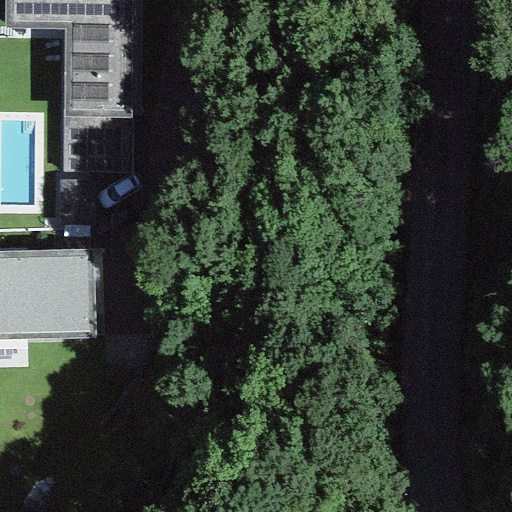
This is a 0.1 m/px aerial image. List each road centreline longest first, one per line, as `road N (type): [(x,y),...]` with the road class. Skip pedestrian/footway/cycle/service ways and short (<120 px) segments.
road 1 (tertiary): [(447,0),(426,349),(439,511)]
road 2 (residential): [(186,0),(132,325)]
